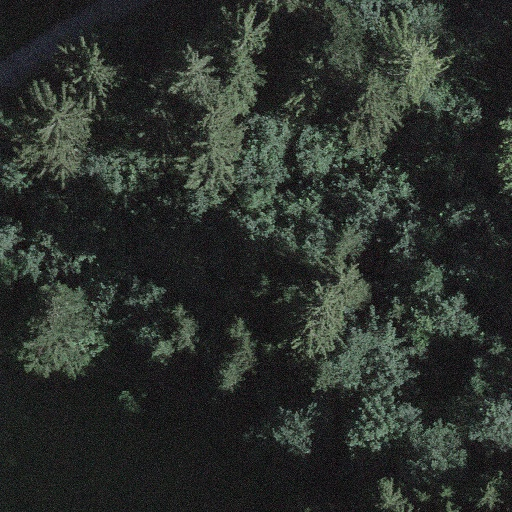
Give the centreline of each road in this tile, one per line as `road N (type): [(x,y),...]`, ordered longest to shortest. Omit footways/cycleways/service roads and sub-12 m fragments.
road 1 (track): [(511,492),(339,497)]
road 2 (unclassified): [(0,81),(128,0)]
